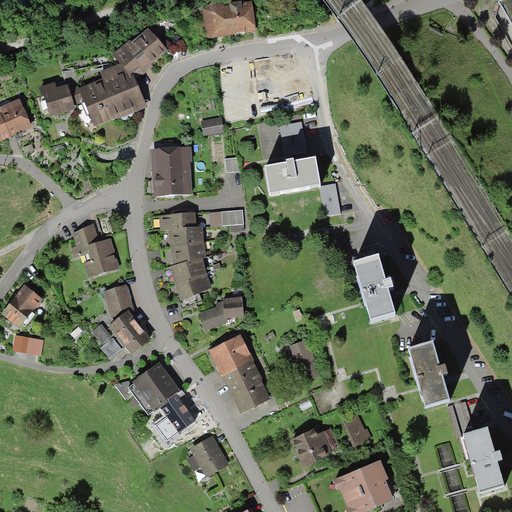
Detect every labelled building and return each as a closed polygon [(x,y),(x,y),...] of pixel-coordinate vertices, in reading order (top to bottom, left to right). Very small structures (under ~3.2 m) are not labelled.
[(214,0),(203,8),(206,38),(257,31),(253,2),(242,3),(241,1),(230,3),(229,0),(214,0)] [(511,0),(501,0),(498,1),(511,24),(511,0)] [(151,64),(168,50),(148,28),(132,42),(130,40),(113,55),(121,64),(131,74),(134,73),(136,79),(153,67),(151,64)] [(103,78),(119,116),(120,118),(148,107),(136,79),(134,73),(131,74),(121,64),(100,72),(103,78)] [(0,70),(0,83),(12,79),(8,68),(0,70)] [(119,116),(103,78),(79,89),(84,101),(95,127),(119,116)] [(50,116),(76,108),(75,105),(70,89),(68,84),(57,87),(55,82),(39,87),(41,96),(44,95),(50,116)] [(84,101),(79,89),(78,86),(70,89),(75,105),(84,101)] [(0,106),(0,111),(12,136),(33,127),(20,98),(0,106)] [(0,141),(12,136),(0,111),(0,141)] [(201,121),(204,137),(224,133),(221,117),(201,121)] [(280,126),(285,156),(307,152),(302,122),(280,126)] [(193,162),(192,148),(151,151),(154,197),(193,195),(191,163),(193,162)] [(225,159),(226,173),(240,172),(239,158),(225,159)] [(287,165),(265,168),(270,195),(321,186),(316,159),(294,163),(293,161),(286,163),(287,165)] [(320,187),(325,217),(341,214),(336,184),(320,187)] [(219,215),(212,215),(212,227),(226,228),(226,233),(242,234),(243,212),(220,212),(219,215)] [(197,228),(196,213),(160,216),(161,231),(168,230),(197,228)] [(99,242),(94,225),(73,234),(77,247),(71,248),(75,258),(85,255),(87,262),(83,264),(88,278),(120,268),(110,238),(99,242)] [(203,228),(197,228),(168,230),(171,249),(204,244),(203,228)] [(207,258),(204,244),(171,249),(174,265),(187,261),(187,263),(203,259),(207,258)] [(207,273),(203,259),(187,263),(187,261),(174,265),(170,266),(176,285),(207,273)] [(368,307),(372,323),(395,316),(378,259),(356,266),(368,307)] [(207,273),(176,285),(179,295),(178,296),(183,309),(202,301),(199,293),(213,287),(207,273)] [(109,326),(132,355),(152,340),(132,314),(136,313),(127,284),(104,292),(111,317),(123,314),(109,326)] [(2,314),(18,327),(21,323),(25,326),(35,314),(32,311),(43,299),(26,285),(2,314)] [(199,313),(204,331),(228,322),(227,318),(244,316),(243,297),(222,298),(223,301),(216,303),(217,306),(199,313)] [(121,349),(102,325),(93,332),(104,346),(101,348),(109,359),(121,349)] [(222,376),(224,376),(253,360),(240,335),(209,351),(222,376)] [(14,336),(12,352),(42,356),(44,340),(14,336)] [(288,347),(300,383),(322,375),(317,360),(315,360),(308,340),(288,347)] [(410,350),(426,407),(450,401),(443,377),(449,375),(446,366),(441,367),(434,343),(410,350)] [(263,380),(253,360),(224,376),(233,394),(261,380),(263,380)] [(155,413),(160,409),(167,404),(165,401),(176,393),(180,391),(160,363),(141,376),(131,384),(129,381),(115,386),(126,401),(134,396),(149,416),(154,412),(155,413)] [(271,399),(261,380),(233,394),(232,395),(241,414),(271,399)] [(196,421),(176,393),(165,401),(167,404),(160,409),(165,417),(155,425),(167,442),(179,433),(196,421)] [(344,422),(356,448),(372,440),(367,429),(365,430),(357,415),(344,422)] [(316,428),(291,440),(304,467),(326,457),(325,455),(340,447),(331,428),(319,434),(316,428)] [(475,475),(479,488),(480,492),(504,485),(498,461),(502,460),(500,450),(495,452),(488,428),(463,434),(475,475)] [(201,467),(207,477),(230,465),(213,435),(191,447),(194,454),(187,458),(193,471),(201,467)] [(345,508),(346,511),(366,511),(395,500),(386,480),(389,479),(382,461),(334,481),(338,491),(341,489),(348,506),(345,508)]
